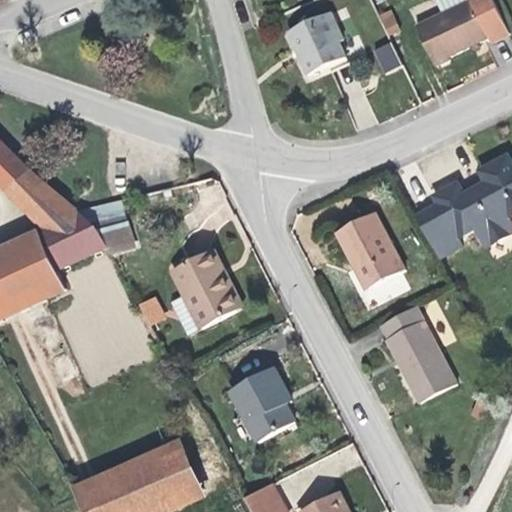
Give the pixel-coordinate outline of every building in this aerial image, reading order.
[(511,36),(511,35),(494,0),(432,0),(439,16),(417,27),(437,70),(453,63),(451,59),(491,40),(494,45),(511,36)] [(385,37),(399,34),(393,9),(379,12),(385,37)] [(290,32),(311,77),(350,60),(343,43),(346,42),(333,13),(290,32)] [(405,65),(394,41),(377,50),(388,73),(405,65)] [(25,165),(0,139),(0,184),(44,230),(0,250),(0,320),(66,290),(58,270),(108,246),(99,229),(88,221),(77,211),(25,165)] [(511,207),(511,164),(503,149),(497,153),(474,165),(484,184),(462,197),(451,178),(428,190),(432,198),(411,210),(434,252),(456,240),(452,234),(470,224),(476,236),(486,239),(507,228),(509,219),(505,211),(511,207)] [(337,233),(350,259),(367,289),(405,269),(390,240),(376,213),(337,233)] [(126,228),(99,229),(108,246),(113,255),(134,245),(126,228)] [(191,336),(237,312),(217,272),(223,269),(214,251),(174,272),(187,297),(182,300),(181,297),(174,299),(171,306),(173,311),(178,310),(191,336)] [(217,272),(237,312),(243,308),(223,269),(217,272)] [(136,304),(147,326),(166,317),(155,295),(136,304)] [(418,305),(383,324),(390,338),(389,339),(419,403),(457,383),(424,320),(418,305)] [(295,424),(285,405),(284,407),(275,390),(283,385),(274,368),(231,391),(259,444),(295,424)] [(284,407),(285,405),(292,401),(283,385),(275,390),(284,407)] [(182,439),(75,485),(86,511),(177,511),(208,499),(182,439)] [(283,511),(270,487),(244,500),(251,511),(283,511)] [(348,511),(339,494),(303,511),(348,511)]
